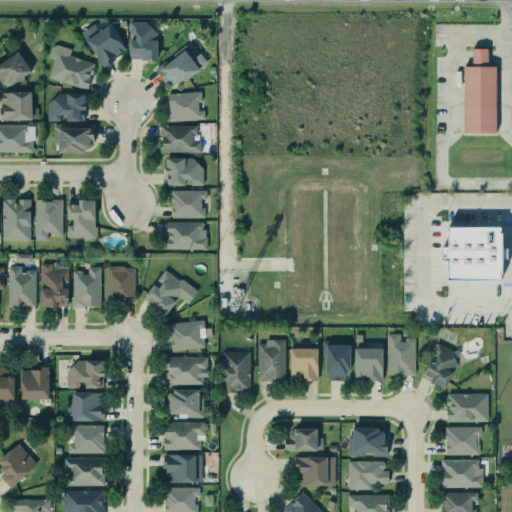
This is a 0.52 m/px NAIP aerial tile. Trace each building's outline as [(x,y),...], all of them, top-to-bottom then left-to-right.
[(129,57),(156,58),(157,23),(129,22),(129,37),(129,57)] [(79,31),(91,23),(97,31),(107,24),(123,49),(112,56),(114,58),(107,63),(101,65),(83,40),(84,39),(79,31)] [(87,88),(95,62),(69,55),(71,48),(52,43),(48,57),(53,58),(48,77),(87,88)] [(469,44),(470,61),(461,62),(461,130),(494,130),(493,62),(485,61),(485,44),(477,43),(469,44)] [(193,56),(187,47),(155,68),(163,81),(168,78),(173,86),(208,63),(200,52),(193,56)] [(0,61),(0,85),(2,89),(34,68),(20,48),(0,61)] [(166,93),(199,90),(200,100),(196,101),(196,109),(202,109),(203,118),(167,121),(166,108),(167,108),(166,93)] [(0,119),(37,119),(37,107),(31,107),(31,91),(2,91),(2,105),(0,105),(0,119)] [(46,103),(57,92),(83,92),(83,103),(84,103),(84,110),(82,110),(82,120),(64,121),(64,115),(58,115),(58,120),(46,120),(46,103)] [(158,123),(193,123),(193,137),(199,137),(199,149),(158,149),(158,123)] [(0,124),(27,124),(25,125),(32,125),(32,139),(30,139),(30,151),(0,151),(0,124)] [(52,124),(52,145),(56,145),(56,153),(82,153),(82,149),(86,149),(88,147),(88,143),(92,143),(92,124),(52,124)] [(166,158),(166,184),(203,185),(203,158),(166,158)] [(203,216),(203,198),(206,198),(206,189),(170,189),(171,217),(203,216)] [(65,198),(77,198),(76,193),(93,193),(93,235),(66,236),(65,223),(71,223),(71,216),(65,216),(65,198)] [(33,195),(33,236),(45,236),(45,227),(53,228),(53,234),(61,234),(62,196),(33,195)] [(30,199),(2,198),(2,239),(30,239),(30,199)] [(164,218),(205,218),(205,246),(164,246),(164,218)] [(501,226),(447,226),(447,246),(441,246),(441,260),(447,259),(447,279),(502,279),(501,226)] [(68,262),(53,262),(40,262),(39,305),(67,306),(68,262)] [(7,306),(7,264),(20,265),(20,272),(26,272),(26,269),(34,269),(34,306),(22,306),(22,304),(17,304),(17,306),(7,306)] [(100,307),(100,266),(87,265),(87,270),(72,270),(72,306),(100,307)] [(134,300),(134,265),(106,265),(106,300),(134,300)] [(162,310),(171,299),(174,300),(177,295),(187,303),(198,289),(182,276),(176,277),(163,266),(141,293),(162,310)] [(170,349),(205,347),(203,319),(169,321),(170,349)] [(413,373),(414,336),(404,336),(404,340),(398,340),(398,333),(386,332),(385,374),(398,374),(398,372),(401,372),(401,373),(413,373)] [(256,341),(264,341),(265,337),(284,337),(284,377),(270,377),(270,379),(256,379),(256,341)] [(419,374),(444,386),(455,363),(450,348),(436,341),(419,374)] [(318,379),(317,343),(289,343),(290,379),(318,379)] [(349,344),(325,344),(326,378),(349,378),(349,344)] [(354,346),(381,346),(381,380),(375,378),(368,379),(368,375),(353,374),(354,346)] [(249,350),(222,350),(223,392),(250,391),(249,350)] [(165,355),(206,355),(206,366),(207,366),(207,376),(202,376),(202,384),(197,384),(197,382),(172,382),(172,383),(165,383),(165,370),(167,370),(167,368),(165,368),(165,355)] [(66,362),(67,387),(82,386),(82,387),(105,386),(104,360),(66,362)] [(13,375),(5,375),(5,365),(0,365),(0,404),(13,404),(13,375)] [(21,367),(20,397),(48,398),(48,368),(21,367)] [(172,387),(198,387),(198,395),(203,395),(203,417),(185,417),(185,412),(166,413),(166,392),(169,390),(172,390),(172,387)] [(71,390),(71,399),(66,399),(66,414),(71,414),(71,418),(103,418),(103,405),(100,405),(100,390),(71,390)] [(488,393),(447,392),(446,420),(487,421),(488,393)] [(162,421),(203,421),(203,433),(196,433),(196,439),(199,439),(199,448),(162,448),(162,421)] [(67,452),(103,452),(104,424),(71,423),(71,442),(68,442),(67,452)] [(444,425),(444,429),(444,437),(445,438),(445,452),(477,452),(477,443),(474,443),(473,434),(479,434),(479,425),(444,425)] [(348,455),(363,455),(363,453),(386,454),(386,428),(349,427),(348,455)] [(317,428),(290,428),(290,437),(284,437),(284,450),(322,449),(322,437),(317,437),(317,428)] [(0,477),(8,487),(13,483),(13,478),(33,463),(16,441),(0,453),(0,463),(6,472),(0,477)] [(200,480),(200,451),(190,451),(190,452),(162,453),(162,466),(165,466),(165,472),(166,472),(166,481),(200,480)] [(334,484),(334,456),(294,455),(294,471),(298,471),(298,484),(334,484)] [(66,484),(103,484),(103,471),(101,471),(101,468),(103,468),(103,456),(62,456),(62,469),(69,469),(69,474),(66,474),(66,484)] [(440,459),(477,458),(477,466),(481,466),(481,485),(441,486),(440,459)] [(388,482),(388,469),(384,469),(384,459),(347,460),(348,488),(371,487),(371,483),(388,482)] [(195,511),(195,495),(199,495),(199,486),(164,486),(164,511),(195,511)] [(62,511),(62,488),(102,488),(102,511),(62,511)] [(300,490),(321,511),(283,511),(280,509),(290,500),(291,501),(292,500),(291,499),(300,490)] [(441,511),(474,511),(474,508),(470,508),(470,499),(476,499),(476,491),(441,491),(441,494),(440,494),(440,503),(441,503),(441,511)] [(346,493),(346,505),(354,505),(354,511),(387,511),(387,507),(385,507),(385,505),(387,505),(387,492),(346,493)] [(45,511),(45,510),(49,510),(49,498),(12,498),(12,510),(20,510),(20,511),(45,511)]
